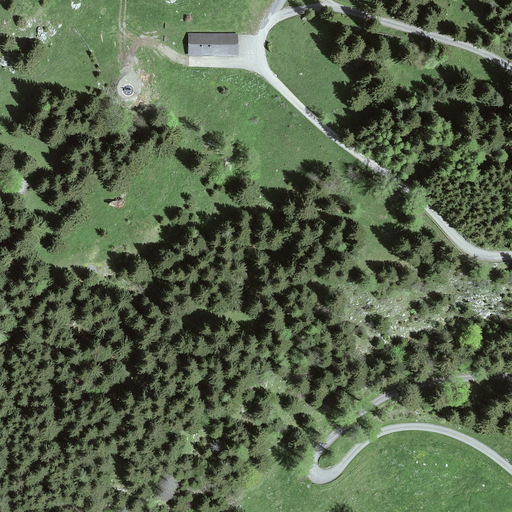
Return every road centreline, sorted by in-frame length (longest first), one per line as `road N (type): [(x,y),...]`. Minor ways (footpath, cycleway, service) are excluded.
road 1 (unclassified): [(511,373),(388,393),(311,462),(314,476),(325,475),(375,434),(418,426),(468,439),(511,469)]
road 2 (unclassified): [(511,255),(463,246),(410,188),(336,141),(260,61),(270,23)]
road 3 (unclassified): [(332,4),(511,66)]
